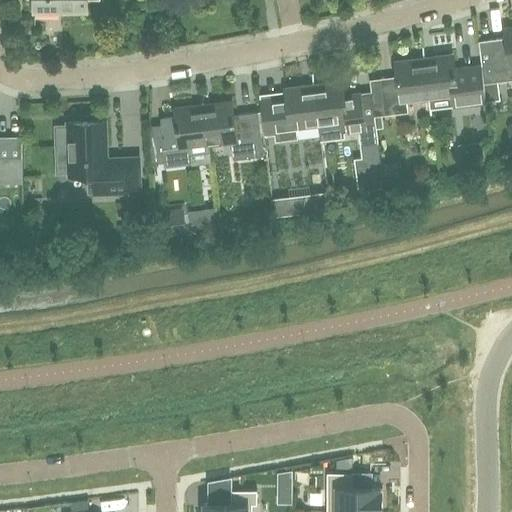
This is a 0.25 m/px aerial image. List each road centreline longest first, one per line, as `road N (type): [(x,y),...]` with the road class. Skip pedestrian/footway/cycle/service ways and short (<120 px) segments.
road 1 (residential): [(0,71),(32,81),(242,58),(458,0)]
road 2 (residential): [(417,511),(417,443),(402,420),(376,413),(165,454)]
road 3 (unclassified): [(511,336),(487,387),(487,511)]
road 4 (residential): [(165,454),(0,476)]
